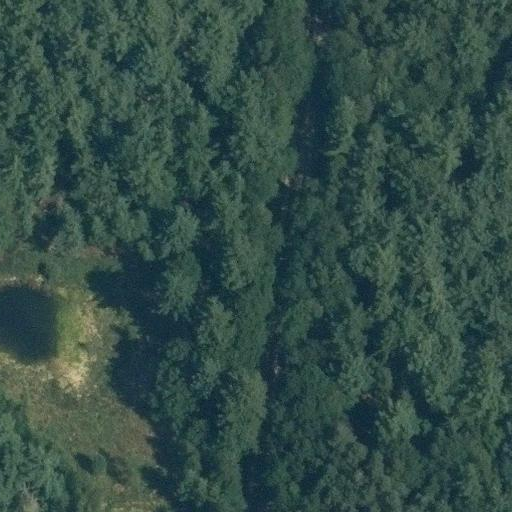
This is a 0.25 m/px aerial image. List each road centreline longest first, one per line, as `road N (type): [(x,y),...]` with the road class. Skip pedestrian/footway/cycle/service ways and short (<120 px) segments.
road 1 (track): [(263,511),(323,0)]
road 2 (track): [(511,386),(495,511)]
